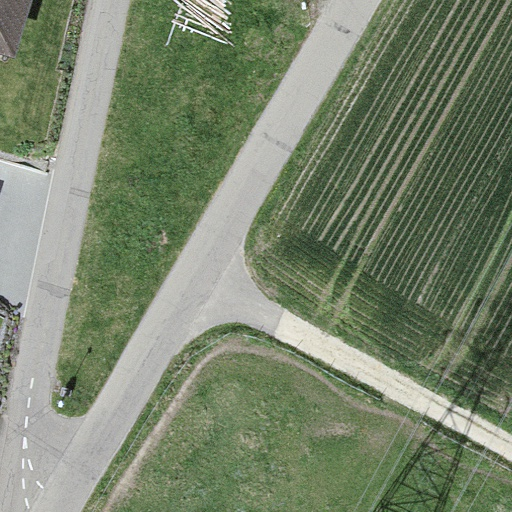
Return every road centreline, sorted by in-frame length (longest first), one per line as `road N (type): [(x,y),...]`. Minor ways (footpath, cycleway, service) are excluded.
road 1 (unclassified): [(49,511),(354,0)]
road 2 (residential): [(22,511),(34,378),(113,0)]
road 3 (track): [(191,276),(511,454)]
